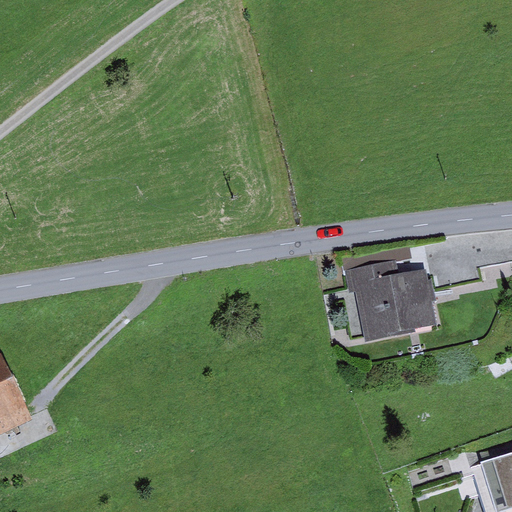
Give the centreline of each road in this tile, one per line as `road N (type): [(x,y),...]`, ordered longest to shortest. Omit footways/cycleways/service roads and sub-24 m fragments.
road 1 (tertiary): [(511,215),(0,290)]
road 2 (track): [(165,263),(47,401)]
